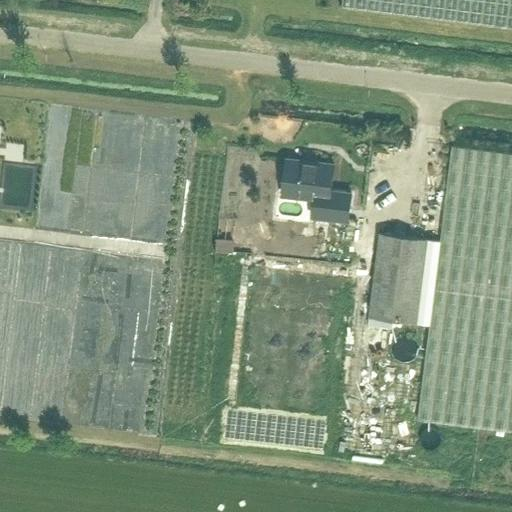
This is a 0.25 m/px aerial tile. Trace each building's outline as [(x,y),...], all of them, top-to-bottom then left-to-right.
[(511,0),(341,0),(341,7),(511,28),(511,0)] [(430,325),(418,421),(511,432),(511,153),(452,146),(446,193),(423,190),(417,237),(379,232),(368,323),(391,326),(392,321),(430,325)] [(347,220),(350,192),(330,190),(333,164),(285,159),(281,195),(312,199),(311,212),(310,216),(347,220)] [(310,222),(310,216),(311,212),(312,199),(281,195),(278,195),(275,219),(310,222)] [(216,240),(215,251),(230,252),(231,241),(216,240)]
